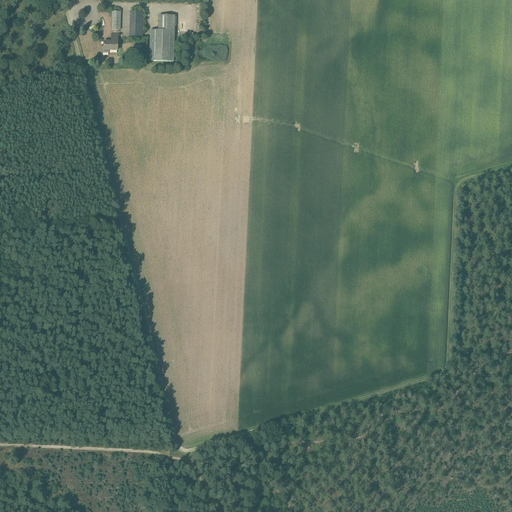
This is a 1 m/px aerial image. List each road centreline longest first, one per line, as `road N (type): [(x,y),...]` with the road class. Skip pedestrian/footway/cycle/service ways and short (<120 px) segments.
road 1 (track): [(483,361),(184,450),(177,445),(69,28)]
road 2 (track): [(447,370),(454,180),(511,163)]
road 3 (track): [(0,445),(172,455),(196,466)]
road 4 (track): [(196,466),(287,473),(293,511)]
